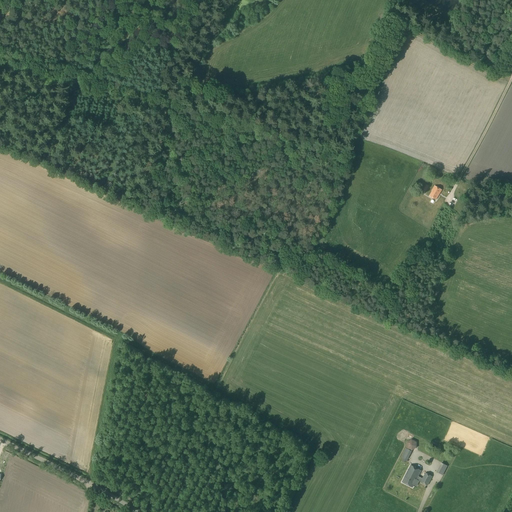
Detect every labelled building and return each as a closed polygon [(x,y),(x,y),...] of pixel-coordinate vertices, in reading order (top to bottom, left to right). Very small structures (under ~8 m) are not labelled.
[(424,193),(428,186),(425,184),(420,191),(424,193)] [(435,200),(441,190),(434,186),(431,191),(432,191),(429,196),(435,200)] [(412,451),(417,448),(416,442),(411,439),(407,443),(407,448),(412,451)] [(407,460),(412,452),(406,448),(401,457),(407,460)] [(447,466),(441,463),(437,473),(443,475),(447,466)] [(422,479),(418,477),(421,471),(410,465),(401,482),(412,488),(416,479),(427,485),(432,476),(425,473),(422,479)]
